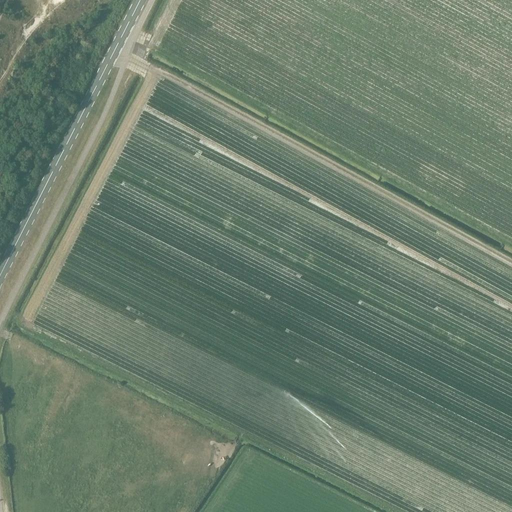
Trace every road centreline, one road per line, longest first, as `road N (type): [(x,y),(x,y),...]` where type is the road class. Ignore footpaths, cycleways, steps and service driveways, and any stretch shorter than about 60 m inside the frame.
road 1 (track): [(511,265),(113,54)]
road 2 (secondary): [(0,278),(140,0)]
